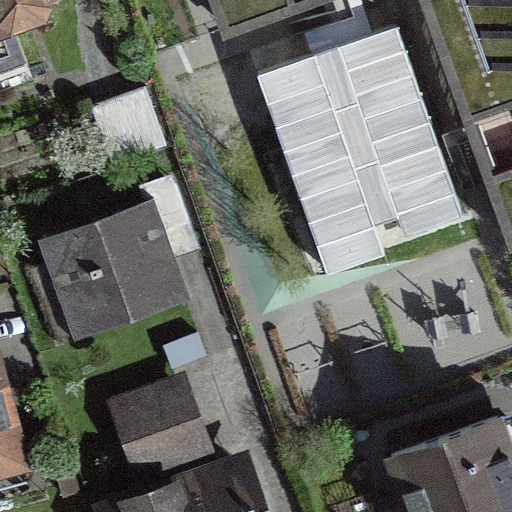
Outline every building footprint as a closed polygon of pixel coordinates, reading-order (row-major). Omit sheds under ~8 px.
[(0,0),(0,77),(28,67),(13,24),(52,9),(48,0),(0,0)] [(511,0),(214,0),(225,28),(303,0),(425,0),(511,241),(511,240),(511,0)] [(144,84),(91,104),(112,161),(165,142),(144,84)] [(174,279),(177,278),(169,258),(149,202),(147,203),(46,239),(43,240),(71,316),(73,315),(174,279)] [(179,383),(122,404),(123,406),(145,467),(202,447),(179,383)] [(0,465),(20,459),(0,388),(0,465)] [(511,511),(511,430),(504,433),(497,414),(391,453),(413,511),(511,511)] [(260,511),(243,465),(111,511),(260,511)]
